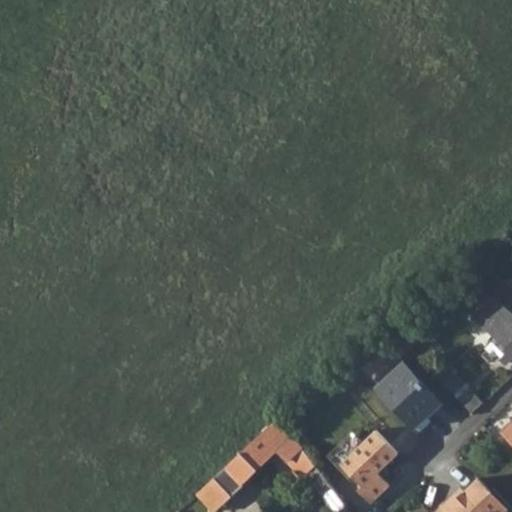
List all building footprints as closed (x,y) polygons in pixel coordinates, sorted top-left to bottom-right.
[(477,317),(499,336),(511,325),(511,311),(494,296),(477,317)] [(511,325),(499,336),(496,339),(508,350),(502,357),(507,362),(511,357),(511,325)] [(370,347),(358,358),(365,366),(377,354),(376,353),(388,343),(382,337),(371,347),(370,347)] [(386,356),(369,366),(376,379),(393,369),(386,356)] [(404,360),(379,385),(418,425),(443,401),(404,360)] [(456,374),(447,383),(475,412),(484,403),(456,374)] [(279,413),(222,467),(238,488),(253,474),(250,471),(275,448),(303,476),(316,464),(303,446),(282,417),(279,413)] [(511,420),(502,429),(511,439),(511,420)] [(381,472),(401,453),(379,429),(344,463),(365,486),(361,489),(374,502),(393,484),(381,472)] [(222,467),(209,481),(197,491),(215,509),(238,488),(222,467)] [(481,477),(444,511),(497,511),(507,502),(481,477)]
